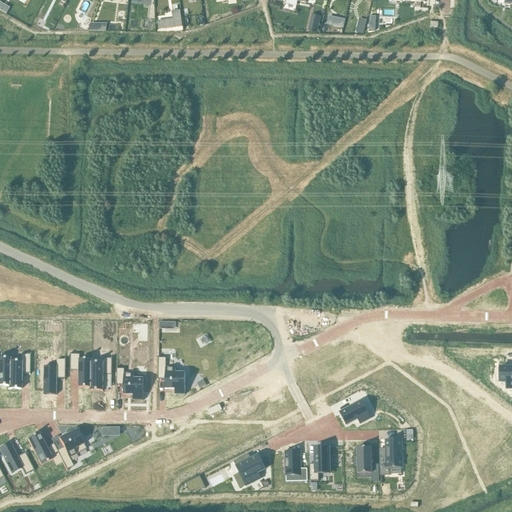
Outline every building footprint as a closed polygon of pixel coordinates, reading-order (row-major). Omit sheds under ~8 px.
[(10,359),(9,359),(8,387),(8,390),(21,390),(21,374),(30,374),(30,354),(20,354),(20,362),(9,362),(10,359)] [(79,355),(70,355),(70,371),(79,371),(79,388),(90,388),(91,360),(79,360),(79,355)] [(0,386),(8,387),(9,359),(0,358),(0,386)] [(166,358),(158,358),(158,380),(165,380),(165,389),(175,389),(175,395),(185,395),(185,373),(175,373),(175,368),(166,368),(166,358)] [(92,360),(91,360),(90,388),(90,391),(103,391),(103,375),(112,375),(112,359),(103,359),(103,363),(91,363),(92,360)] [(56,367),(44,367),(44,395),(56,395),(56,379),(65,379),(66,360),(57,360),(57,362),(56,362),(56,367)] [(511,368),(499,368),(499,383),(506,383),(506,389),(511,388),(511,368),(511,369),(511,368)] [(124,369),(116,369),(116,385),(123,385),(123,395),(133,395),(133,401),(143,401),(143,379),(134,379),(134,374),(124,374),(124,369)] [(203,380),(197,383),(200,389),(206,386),(203,380)] [(370,418),(361,402),(340,414),(346,425),(358,419),(360,423),(370,418)] [(76,430),(58,439),(63,447),(57,450),(67,469),(73,466),(69,458),(86,449),(76,430)] [(38,433),(27,439),(41,466),(52,460),(55,467),(63,463),(66,470),(67,469),(57,450),(53,444),(46,448),(38,433)] [(386,449),(379,449),(380,476),(389,476),(389,468),(401,467),(401,440),(386,441),(386,449)] [(10,443),(0,447),(0,452),(11,474),(22,468),(25,475),(34,471),(25,453),(17,457),(10,443)] [(315,464),(309,464),(309,481),(319,481),(319,474),(329,474),(329,465),(331,465),(331,456),(329,456),(329,448),(315,448),(315,464)] [(356,457),(353,457),(353,466),(357,465),(357,475),(358,478),(371,478),(371,482),(379,482),(379,465),(372,465),(372,448),(356,448),(356,457)] [(300,452),(285,452),(285,476),(286,476),(300,476),(300,482),(307,482),(307,469),(300,469),(300,452)] [(238,459),(234,462),(239,473),(246,486),(250,484),(260,479),(261,479),(260,478),(258,473),(265,470),(260,460),(258,456),(251,460),(248,454),(238,459)] [(246,486),(239,473),(233,476),(240,489),(246,486)] [(200,476),(194,479),(200,491),(206,488),(200,476)] [(190,481),(185,484),(190,493),(195,490),(196,493),(200,491),(194,479),(190,481)] [(390,485),(382,485),(382,494),(390,494),(390,485)]
